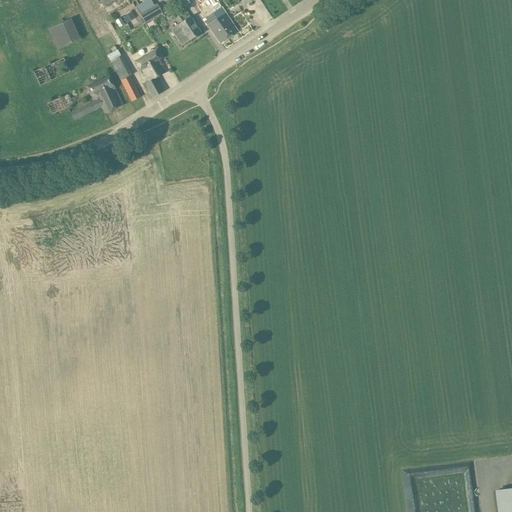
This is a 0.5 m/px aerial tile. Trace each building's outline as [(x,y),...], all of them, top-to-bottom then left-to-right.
[(154,5),(151,0),(147,0),(136,7),(145,23),(162,13),(157,4),(154,5)] [(252,0),(224,0),(230,9),(243,0),(245,4),(252,0)] [(237,32),(218,2),(198,14),(220,43),(237,32)] [(132,12),(124,17),(127,23),(135,18),(132,12)] [(200,34),(190,18),(171,30),(181,46),(200,34)] [(80,40),(71,19),(48,28),(57,50),(80,40)] [(160,60),(155,51),(135,63),(139,71),(141,70),(148,82),(145,84),(153,98),(162,93),(154,79),(166,73),(159,60),(160,60)] [(132,74),(121,55),(110,61),(131,102),(141,97),(130,75),(132,74)] [(70,72),(63,57),(33,71),(40,86),(70,72)] [(115,89),(109,76),(86,87),(93,102),(70,113),(74,121),(101,108),(104,114),(122,106),(114,89),(115,89)] [(67,108),(63,97),(46,103),(51,114),(67,108)] [(511,511),(511,488),(497,490),(499,511),(511,511)]
